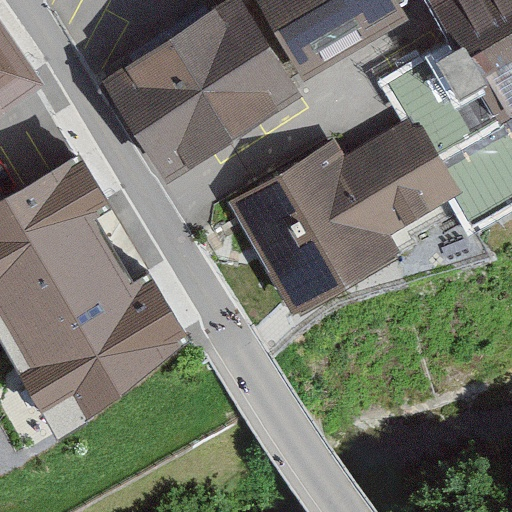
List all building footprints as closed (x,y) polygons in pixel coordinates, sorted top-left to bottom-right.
[(298,94),(237,0),(236,0),(106,82),(167,177),(298,94)] [(272,0),(309,63),(398,11),(395,5),(402,0),(272,0)] [(511,0),(437,0),(463,41),(393,82),(424,134),(454,184),(474,217),(511,194),(511,0)] [(0,114),(39,87),(0,31),(0,114)] [(332,147),(237,202),(294,296),(388,240),(380,228),(454,184),(424,134),(350,178),(332,147)] [(0,207),(0,335),(59,435),(185,341),(84,159),(76,165),(3,206),(0,207)]
